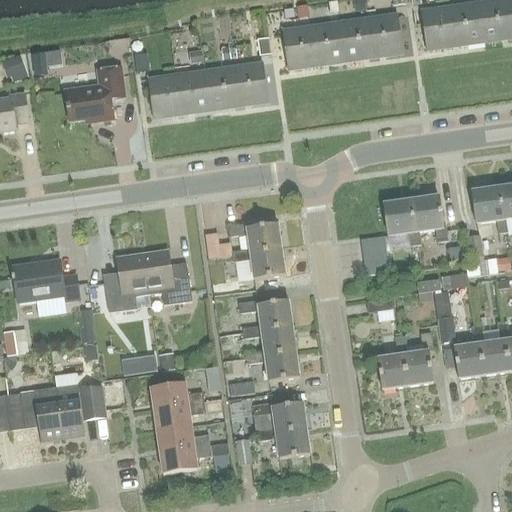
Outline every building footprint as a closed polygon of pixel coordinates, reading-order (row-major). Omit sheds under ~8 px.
[(365,0),(360,0),(353,1),(355,13),(367,12),(365,0)] [(404,0),(392,0),(393,8),(406,7),(404,0)] [(511,33),(507,1),(479,5),(484,45),(511,41),(511,33)] [(337,3),(329,4),(330,14),(338,13),(337,3)] [(479,5),(450,9),(456,49),(484,45),(479,5)] [(308,7),(296,8),(298,20),(309,19),(308,7)] [(450,9),(421,13),(427,53),(456,49),(450,9)] [(398,17),(369,21),(375,61),(403,57),(398,17)] [(369,21),(340,25),(346,65),(375,61),(369,21)] [(340,25),(311,29),(317,69),(346,65),(340,25)] [(311,29),(283,33),(288,73),(317,69),(311,29)] [(268,40),(257,41),(259,58),(271,56),(268,40)] [(223,62),(231,61),(229,49),(222,50),(223,62)] [(202,52),(189,54),(191,66),(204,64),(202,52)] [(32,56),(35,78),(48,76),(45,55),(32,56)] [(146,55),(133,57),(136,73),(148,72),(146,55)] [(21,58),(3,64),(1,65),(7,80),(10,79),(12,84),(28,78),(21,58)] [(263,65),(234,69),(240,110),(269,105),(263,65)] [(234,69),(206,73),(211,114),(240,110),(234,69)] [(98,121),(98,125),(114,123),(112,102),(126,100),(121,70),(98,73),(100,88),(65,93),(69,125),(98,121)] [(206,73),(177,78),(183,118),(211,114),(206,73)] [(177,78),(148,82),(154,122),(183,118),(177,78)] [(29,125),(25,97),(10,99),(11,101),(0,102),(0,134),(16,133),(15,127),(29,125)] [(511,188),(500,190),(505,222),(508,222),(511,221),(511,188)] [(500,190),(472,194),(477,226),(497,223),(499,237),(509,235),(508,222),(505,222),(500,190)] [(439,199),(412,203),(417,235),(420,234),(436,232),(438,245),(449,244),(447,230),(444,230),(439,199)] [(412,203),(384,207),(389,239),(409,236),(411,249),(422,248),(420,234),(417,235),(412,203)] [(247,226),(228,229),(230,240),(248,237),(250,252),(251,256),(282,252),(278,226),(247,231),(247,226)] [(232,258),(232,254),(230,246),(220,247),(218,236),(205,238),(208,262),(232,258)] [(479,264),(484,263),(480,238),(465,240),(466,248),(469,265),(479,264)] [(363,255),(386,251),(385,240),(361,243),(363,255)] [(466,248),(449,251),(452,268),(466,266),(469,265),(466,248)] [(364,266),(388,263),(386,251),(363,255),(364,266)] [(232,254),(232,258),(233,265),(251,262),(254,283),(285,278),(282,252),(251,256),(250,252),(232,254)] [(143,257),(149,298),(161,296),(163,308),(192,304),(186,266),(171,268),(169,254),(143,257)] [(136,300),(149,298),(143,257),(117,261),(119,276),(103,278),(109,316),(137,312),(136,300)] [(510,260),(496,262),(498,274),(511,272),(510,260)] [(496,262),(487,263),(489,277),(498,275),(498,274),(496,262)] [(80,302),(77,278),(63,280),(60,263),(13,270),(18,305),(64,299),(65,304),(80,302)] [(388,263),(364,266),(366,278),(390,275),(388,263)] [(484,263),(479,264),(481,278),(489,277),(487,263),(484,263)] [(469,265),(466,266),(467,275),(467,279),(481,278),(479,264),(469,265)] [(452,291),(450,278),(441,279),(443,292),(452,291)] [(0,291),(11,290),(9,281),(0,283),(0,291)] [(419,296),(441,293),(439,283),(417,286),(419,296)] [(498,292),(510,291),(509,283),(497,284),(498,292)] [(437,322),(451,320),(447,294),(433,296),(437,322)] [(369,316),(395,312),(394,301),(367,305),(369,316)] [(258,303),(239,306),(240,317),(259,314),(261,329),(261,333),(293,329),(289,303),(258,308),(258,303)] [(437,322),(441,346),(456,344),(452,320),(451,320),(437,322)] [(480,347),(484,378),(510,374),(505,343),(510,343),(507,324),(497,326),(500,344),(485,346),(480,347)] [(474,348),(454,351),(459,382),(484,378),(480,347),(485,346),(482,328),(472,330),(474,348)] [(94,329),(80,331),(82,346),(95,344),(94,329)] [(261,329),(242,331),(244,342),(262,339),(264,354),(265,359),(296,354),(293,329),(261,333),(261,329)] [(14,334),(4,335),(7,360),(18,358),(14,334)] [(408,357),(405,358),(409,389),(434,385),(429,354),(434,354),(431,335),(421,337),(423,355),(408,357)] [(398,359),(378,361),(382,393),(409,389),(405,358),(408,357),(406,339),(395,340),(398,359)] [(96,348),(82,350),(84,364),(98,362),(96,348)] [(264,354),(246,357),(248,367),(266,365),(269,385),(300,380),(296,354),(265,359),(264,354)] [(173,355),(159,358),(161,374),(176,372),(173,355)] [(141,360),(143,376),(157,374),(155,358),(141,360)] [(16,362),(16,359),(3,361),(5,374),(9,374),(12,372),(15,369),(17,366),(16,362)] [(207,383),(219,381),(218,369),(206,371),(207,383)] [(254,384),(230,387),(232,399),(256,396),(254,384)] [(185,386),(151,391),(154,413),(204,406),(203,395),(187,397),(185,386)] [(56,391),(63,442),(85,439),(83,424),(106,421),(102,389),(57,395),(56,391)] [(41,445),(63,442),(56,391),(5,398),(10,427),(38,424),(41,445)] [(0,428),(10,427),(5,398),(0,398),(0,428)] [(242,402),(229,403),(231,415),(244,414),(242,402)] [(157,434),(192,429),(190,419),(206,416),(204,406),(154,413),(157,434)] [(272,406),(253,408),(257,434),(275,431),(276,435),(307,431),(304,413),(303,406),(273,410),(272,406)] [(192,429),(157,434),(160,456),(211,448),(209,438),(193,440),(192,429)] [(275,431),(257,434),(258,444),(277,442),(280,462),(311,457),(307,431),(276,435),(275,431)] [(249,442),(236,444),(239,468),(252,466),(249,442)] [(228,446),(211,448),(212,459),(215,459),(229,457),(228,446)] [(211,448),(160,456),(163,478),(198,473),(196,461),(212,459),(211,448)] [(167,481),(169,493),(184,491),(182,479),(167,481)]
